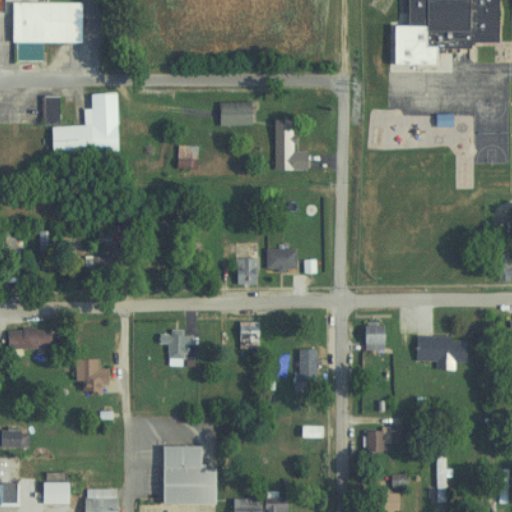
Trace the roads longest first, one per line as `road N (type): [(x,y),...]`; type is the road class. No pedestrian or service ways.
road 1 (residential): [(511,299),(0,309)]
road 2 (residential): [(345,511),(345,0)]
road 3 (residential): [(369,76),(0,78)]
road 4 (residential): [(125,307),(133,511)]
